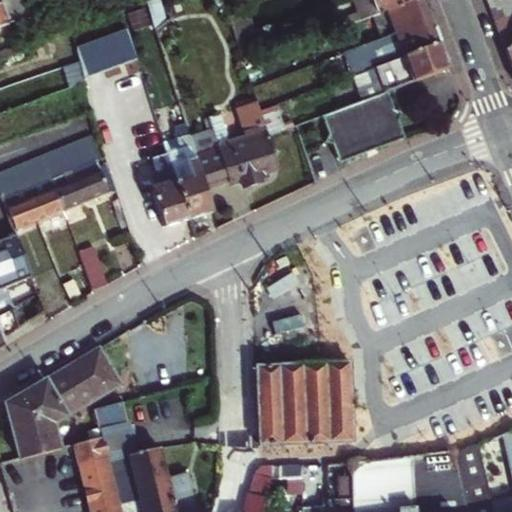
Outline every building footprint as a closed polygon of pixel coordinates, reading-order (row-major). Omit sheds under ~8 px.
[(0,0),(0,2),(0,3),(6,18),(25,11),(21,0),(0,0)] [(356,0),(361,14),(342,21),(344,28),(373,18),(423,1),(422,0),(356,0)] [(511,0),(488,0),(496,20),(498,24),(511,62),(511,0)] [(427,13),(423,1),(373,18),(382,43),(431,24),(427,13)] [(0,25),(8,23),(6,18),(0,3),(0,2),(0,25)] [(159,8),(149,12),(155,31),(165,29),(159,8)] [(234,26),(256,19),(252,10),(231,17),(234,26)] [(382,43),(346,56),(354,79),(440,48),(435,36),(431,24),(382,43)] [(138,55),(130,27),(76,45),(83,73),(138,55)] [(444,61),(440,48),(354,79),(361,104),(387,94),(448,72),(444,61)] [(265,83),(259,63),(246,66),(253,87),(265,83)] [(363,150),(373,146),(382,151),(392,148),(397,146),(402,136),(398,126),(402,118),(395,114),(387,94),(361,104),(320,119),(326,137),(322,144),(330,149),(333,158),(345,164),(358,159),(363,150)] [(255,139),(230,146),(221,115),(208,119),(211,129),(189,136),(206,188),(227,181),(228,186),(233,184),(239,183),(241,190),(247,192),(256,190),(257,184),(269,180),(267,174),(279,171),(269,138),(261,113),(258,104),(245,108),(255,139)] [(278,107),(261,113),(269,138),(285,132),(278,107)] [(164,141),(170,159),(189,220),(199,217),(213,212),(206,188),(189,136),(188,134),(164,141)] [(0,196),(2,196),(5,202),(13,199),(52,182),(98,162),(88,140),(0,173),(0,196)] [(373,146),(363,150),(358,159),(371,154),(382,151),(373,146)] [(154,191),(166,227),(175,225),(189,220),(170,159),(156,163),(164,188),(154,191)] [(98,162),(52,182),(55,188),(64,213),(89,202),(108,194),(98,162)] [(5,202),(16,232),(41,222),(64,213),(55,188),(15,205),(13,199),(5,202)] [(0,290),(33,278),(18,237),(0,243),(0,290)] [(105,276),(92,241),(77,248),(91,282),(105,276)] [(3,290),(0,291),(0,315),(12,310),(3,290)] [(12,310),(0,315),(0,346),(3,345),(3,343),(1,341),(19,329),(12,310)] [(14,438),(19,458),(60,447),(55,423),(123,386),(106,350),(83,362),(6,403),(14,438)] [(177,364),(138,375),(144,397),(183,387),(177,364)] [(351,364),(323,365),(286,366),(256,367),(257,406),(259,447),(353,444),(351,364)] [(126,402),(96,410),(101,431),(129,423),(126,402)] [(511,511),(511,431),(501,436),(511,495),(511,496),(489,501),(491,511),(511,511)] [(72,444),(77,466),(107,459),(101,436),(72,444)] [(453,454),(466,511),(491,511),(489,501),(476,445),(452,451),(453,454)] [(174,511),(197,511),(188,473),(174,477),(167,449),(160,450),(174,511)] [(174,511),(160,450),(108,463),(120,511),(174,511)] [(352,464),(352,476),(352,511),(466,511),(453,454),(452,451),(442,453),(407,457),(352,464)] [(76,466),(87,511),(120,511),(108,463),(107,459),(77,466),(76,466)] [(302,480),(303,466),(280,467),(280,481),(302,480)] [(245,506),(243,511),(260,511),(265,482),(268,467),(259,468),(253,476),(245,506)] [(280,467),(268,467),(265,482),(280,481),(280,467)] [(352,511),(352,476),(339,476),(340,499),(325,500),(325,511),(352,511)] [(301,497),(300,511),(325,511),(325,500),(325,496),(301,497)]
